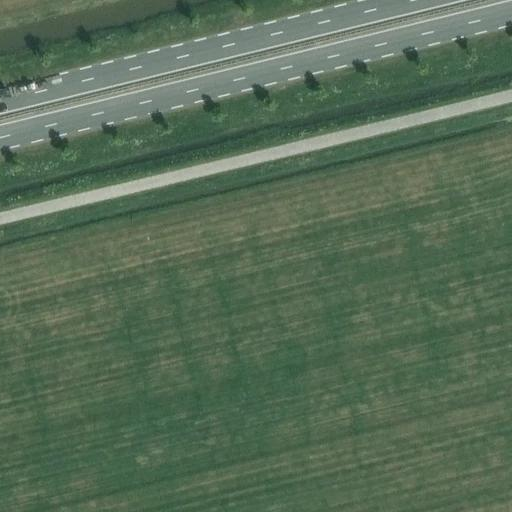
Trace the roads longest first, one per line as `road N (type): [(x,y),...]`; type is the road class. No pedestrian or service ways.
road 1 (unclassified): [(0,220),(511,95)]
road 2 (primary): [(0,137),(511,12)]
road 3 (primary): [(413,0),(0,101)]
